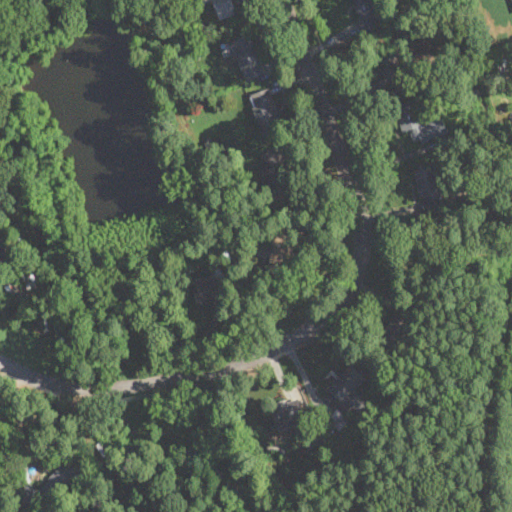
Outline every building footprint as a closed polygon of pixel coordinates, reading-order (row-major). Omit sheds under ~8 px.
[(233,0),(236,6),(234,7),(236,14),(220,20),(213,0),(202,4),(200,0),(233,0)] [(379,27),(364,32),(359,19),(360,18),(353,0),(372,0),(378,15),(375,16),(379,27)] [(511,0),(501,0),(503,11),(511,9),(511,0)] [(469,25),(463,27),(461,20),(467,19),(469,25)] [(243,69),(231,42),(249,35),(260,62),(243,69)] [(412,79),(384,90),(383,86),(380,87),(377,79),(380,78),(373,61),(401,50),(412,79)] [(466,86),(464,80),(470,78),(472,83),(466,86)] [(263,135),(253,107),(256,106),(252,94),(269,88),(283,128),(263,135)] [(202,99),(194,102),(192,94),(200,92),(202,99)] [(424,125),(442,118),(447,133),(429,139),(430,142),(422,144),(421,140),(414,142),(410,130),(403,132),(394,106),(415,99),(424,125)] [(214,151),(207,153),(204,144),(212,142),(214,151)] [(272,191),(264,169),(269,167),(264,152),(281,146),(295,182),(272,191)] [(434,166),(444,205),(429,209),(426,196),(420,197),(416,182),(418,181),(415,171),(434,166)] [(298,250),(296,273),(271,271),(274,233),(292,235),(291,249),(298,250)] [(212,301),(200,303),(197,279),(213,276),(216,295),(211,295),(212,301)] [(416,312),(394,347),(382,339),(404,304),(416,312)] [(359,414),(353,407),(349,411),(347,410),(344,413),(350,418),(340,429),(328,419),(332,415),(338,407),(331,401),(325,396),(330,390),(328,388),(338,377),(350,364),(365,378),(354,390),(369,403),(359,414)] [(298,396),(306,415),(299,418),(298,418),(299,422),(280,430),(272,409),(278,406),(276,401),(280,400),(284,398),(286,402),(293,399),(298,396)] [(306,435),(317,431),(322,442),(311,447),(306,435)] [(83,473),(53,500),(42,488),(50,481),(48,479),(61,467),(59,465),(69,457),(83,473)] [(136,493),(131,496),(121,480),(127,477),(136,493)] [(41,489),(37,506),(21,502),(25,485),(41,489)]
